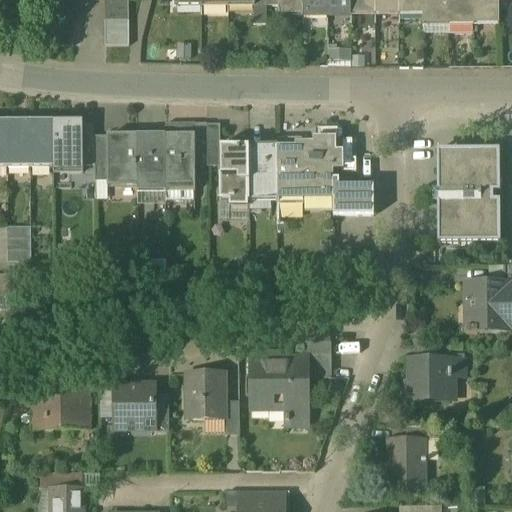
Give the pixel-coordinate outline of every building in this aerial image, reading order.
[(72,0),(48,0),(49,24),(73,24),(72,0)] [(128,0),(104,0),(105,24),(129,24),(128,0)] [(228,0),(228,7),(254,7),(255,13),(267,12),(266,0),(228,0)] [(303,0),(266,0),(267,12),(282,12),(282,18),(303,17),(303,0)] [(327,17),(327,0),(303,0),(303,17),(327,17)] [(351,0),(327,0),(327,17),(351,17),(351,0)] [(375,0),(351,0),(351,17),(375,17),(375,0)] [(399,0),(375,0),(375,17),(399,16),(399,0)] [(423,0),(399,0),(399,16),(423,16),(423,0)] [(448,0),(423,0),(423,16),(423,25),(448,25),(448,0)] [(473,0),(448,0),(448,25),(474,25),(473,0)] [(499,0),(473,0),(474,25),(500,25),(499,6),(499,0)] [(73,24),(49,24),(49,49),(73,49),(73,24)] [(129,24),(105,24),(105,49),(129,49),(129,44),(129,24)] [(353,67),(352,50),(329,51),(329,67),(353,67)] [(53,125),(30,126),(31,172),(53,172),(53,125)] [(82,125),(53,125),(53,172),(53,177),(82,176),(82,171),(82,127),(82,125)] [(30,126),(7,126),(8,172),(31,172),(30,126)] [(323,126),(323,127),(316,127),(312,132),(312,146),(320,146),(320,142),(339,142),(343,138),(343,131),(338,127),(331,127),(331,126),(323,126)] [(95,127),(82,127),(82,171),(95,171),(95,140),(95,127)] [(195,170),(195,139),(167,139),(167,127),(165,127),(165,139),(166,139),(166,196),(196,195),(195,170)] [(207,128),(195,128),(195,127),(167,127),(167,139),(195,139),(195,170),(207,170),(207,128)] [(220,130),(207,128),(207,170),(218,171),(218,151),(221,151),(220,130)] [(165,139),(137,140),(138,192),(138,197),(163,196),(166,196),(166,139),(165,139)] [(107,185),(107,140),(95,140),(95,171),(96,185),(107,185)] [(137,140),(107,140),(107,185),(107,192),(138,192),(137,140)] [(320,142),(320,146),(312,146),(298,146),(298,145),(277,146),(277,151),(278,207),(278,208),(279,208),(279,204),(334,203),(333,189),(333,173),(342,173),(343,173),(343,163),(339,163),(339,143),(339,142),(320,142)] [(356,175),(356,162),(353,162),(352,143),(339,143),(339,163),(343,163),(343,173),(342,173),(342,175),(356,175)] [(221,151),(218,151),(218,171),(218,207),(250,207),(249,151),(221,151)] [(278,207),(277,151),(249,151),(250,207),(278,207)] [(478,160),(451,161),(451,167),(444,167),(445,196),(457,196),(457,204),(440,205),(440,204),(438,204),(438,247),(501,246),(500,204),(498,204),(493,204),(493,196),(498,196),(500,196),(500,153),(477,153),(477,156),(478,156),(478,160)] [(374,189),(333,189),(334,203),(334,219),(374,219),(374,189)] [(31,231),(7,231),(7,243),(31,243),(31,231)] [(31,255),(31,243),(7,243),(7,255),(31,255)] [(348,252),(334,252),(334,260),(334,276),(348,276),(348,252)] [(361,252),(348,252),(348,276),(361,276),(361,252)] [(374,252),(361,252),(361,276),(374,276),(374,252)] [(31,255),(7,255),(7,267),(31,267),(31,255)] [(334,276),(334,260),(324,260),(324,276),(334,276)] [(511,302),(511,303),(511,285),(495,286),(495,288),(468,289),(468,307),(471,307),(471,330),(466,330),(466,338),(478,337),(478,336),(507,336),(507,334),(511,333),(511,302)] [(331,346),(307,346),(307,358),(331,358),(331,346)] [(451,350),(415,350),(415,364),(451,364),(451,350)] [(307,382),(307,364),(269,365),(269,358),(250,359),(251,413),(288,412),(288,431),(306,430),(307,382)] [(331,358),(307,358),(307,360),(307,364),(307,382),(332,381),(331,358)] [(415,364),(409,364),(410,405),(450,404),(450,381),(465,380),(465,364),(451,364),(415,364)] [(224,376),(185,376),(186,424),(224,423),(225,423),(225,405),(224,376)] [(37,385),(24,385),(24,409),(35,409),(35,390),(37,390),(37,385)] [(154,399),(154,389),(113,390),(114,437),(155,436),(154,399)] [(37,390),(35,390),(35,409),(35,422),(44,422),(44,433),(86,432),(86,390),(37,390)] [(170,436),(169,399),(154,399),(155,436),(170,436)] [(239,405),(225,405),(225,423),(224,423),(224,439),(240,439),(239,405)] [(438,430),(405,430),(405,443),(427,443),(438,443),(438,430)] [(405,443),(385,443),(385,498),(427,497),(427,443),(405,443)] [(82,477),(41,478),(42,495),(52,494),(52,493),(54,493),(54,494),(81,494),(81,493),(82,493),(82,477)] [(100,477),(82,477),(82,493),(82,494),(100,494),(100,477)] [(81,494),(54,494),(54,493),(52,493),(52,494),(52,511),(82,511),(82,494),(82,493),(81,493),(81,494)] [(286,511),(286,495),(239,496),(239,511),(286,511)]
